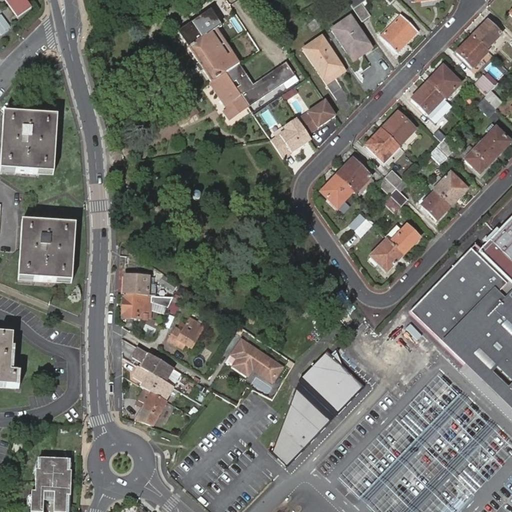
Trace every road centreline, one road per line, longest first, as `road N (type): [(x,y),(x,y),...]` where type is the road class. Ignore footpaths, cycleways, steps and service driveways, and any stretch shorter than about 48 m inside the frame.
road 1 (residential): [(472,0),(308,174),(302,207),(363,294),(379,301),(511,173)]
road 2 (tertiary): [(111,445),(97,396),(95,161),(65,29)]
